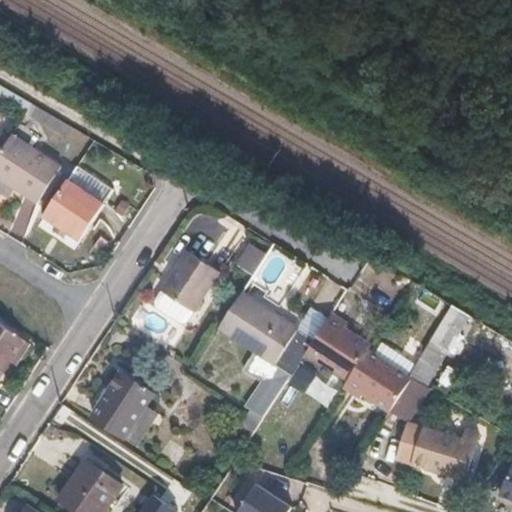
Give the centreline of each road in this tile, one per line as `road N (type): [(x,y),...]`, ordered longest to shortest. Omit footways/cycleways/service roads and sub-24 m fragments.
road 1 (residential): [(97,315),(0,461)]
road 2 (residential): [(187,177),(97,315)]
